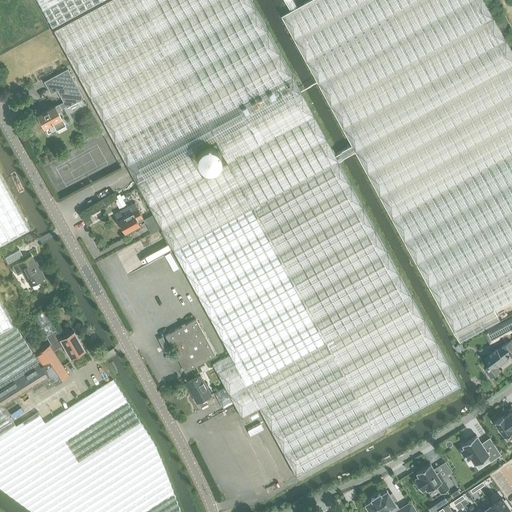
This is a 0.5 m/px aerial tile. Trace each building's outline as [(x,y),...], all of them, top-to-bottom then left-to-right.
[(36,0),(52,27),(80,12),(102,0),(36,0)] [(106,0),(80,15),(53,29),(80,79),(146,200),(229,355),(212,364),(218,376),(224,387),(213,393),(222,408),(233,403),(241,418),(258,408),(294,476),(460,387),(455,376),(411,295),(354,190),(338,161),(342,159),(352,153),(356,151),(391,216),(451,325),(460,342),(500,320),(494,308),(511,298),(511,47),(507,38),(486,0),(309,0),(298,7),(293,0),(285,0),(291,10),(282,15),(322,88),(325,94),(353,145),(349,147),(338,152),(335,154),(307,103),(304,97),(262,20),(251,0),(106,0)] [(84,97),(68,68),(43,81),(50,93),(57,90),(66,107),(84,97)] [(66,125),(62,117),(59,112),(61,110),(58,104),(55,106),(54,105),(37,114),(41,120),(40,124),(41,125),(43,124),(44,127),(53,122),(57,130),(66,125)] [(57,147),(50,151),(52,156),(53,157),(60,153),(60,152),(57,147)] [(0,331),(13,325),(0,301),(0,243),(29,228),(0,175),(0,331)] [(120,207),(125,204),(119,193),(114,196),(120,207)] [(135,202),(114,213),(118,220),(117,221),(124,232),(140,224),(139,223),(144,220),(144,219),(138,208),(135,202)] [(152,214),(144,219),(144,220),(147,226),(156,221),(152,214)] [(89,215),(83,218),(87,225),(93,222),(89,215)] [(19,250),(5,257),(8,263),(22,255),(19,250)] [(17,275),(23,272),(31,285),(45,277),(40,268),(39,269),(31,256),(18,263),(12,266),(17,275)] [(146,269),(141,271),(144,279),(146,284),(171,273),(164,257),(145,266),(146,269)] [(45,310),(33,316),(45,336),(56,329),(45,310)] [(497,348),(485,357),(489,362),(487,363),(489,365),(486,367),(493,376),(501,370),(497,366),(506,359),(505,358),(509,355),(511,357),(511,336),(508,332),(511,330),(511,317),(486,332),(486,333),(491,330),(496,339),(503,335),(507,341),(503,345),(503,346),(498,349),(497,348)] [(185,372),(215,356),(195,318),(165,335),(185,372)] [(0,487),(14,498),(33,511),(180,511),(176,500),(169,482),(160,460),(152,441),(112,379),(83,397),(80,400),(46,422),(39,411),(17,426),(4,406),(2,403),(0,400),(0,389),(39,364),(33,355),(15,326),(0,335),(0,487)] [(39,364),(0,389),(0,400),(2,403),(40,378),(42,381),(47,389),(69,375),(53,350),(64,344),(60,338),(56,330),(46,335),(51,344),(33,355),(39,364)] [(73,331),(60,338),(64,344),(64,345),(71,357),(80,353),(84,350),(80,343),(73,331)] [(157,339),(164,350),(168,348),(162,337),(157,339)] [(211,395),(200,374),(185,382),(196,402),(198,401),(201,407),(207,403),(204,398),(211,395)] [(502,415),(494,421),(504,435),(511,429),(511,428),(511,427),(511,410),(503,416),(502,415)] [(464,448),(460,450),(466,460),(470,457),(475,464),(483,458),(487,463),(501,454),(491,440),(483,445),(476,435),(461,445),(464,448)] [(429,462),(414,471),(417,475),(413,477),(420,489),(424,486),(426,489),(435,483),(440,491),(448,486),(447,485),(452,482),(445,472),(440,475),(437,469),(434,470),(429,462)] [(477,484),(470,489),(472,493),(479,488),(477,484)] [(456,486),(449,491),(453,497),(460,492),(456,486)] [(380,494),(380,493),(371,499),(371,500),(365,504),(369,511),(367,511),(391,511),(389,508),(396,504),(387,490),(380,494)] [(443,495),(438,499),(442,504),(447,501),(443,495)] [(511,511),(502,498),(491,505),(496,511),(511,511)] [(414,511),(409,502),(395,510),(395,511),(414,511)] [(432,502),(427,506),(431,511),(435,508),(436,508),(432,502)]
